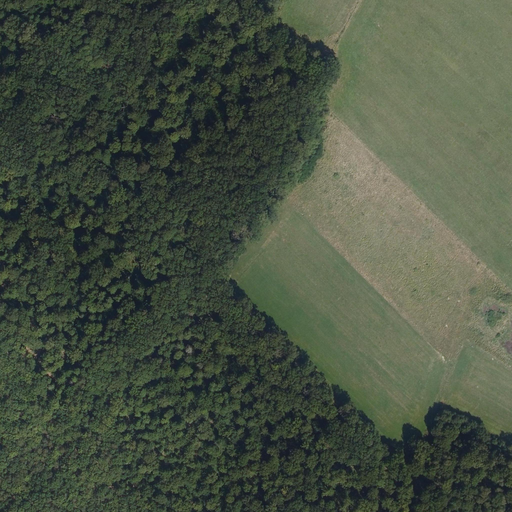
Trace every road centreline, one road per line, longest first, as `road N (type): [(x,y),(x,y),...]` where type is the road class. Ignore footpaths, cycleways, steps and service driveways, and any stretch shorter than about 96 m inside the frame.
road 1 (track): [(0,321),(61,412),(141,489),(151,511)]
road 2 (track): [(61,412),(153,297),(226,284)]
road 3 (track): [(325,511),(424,444)]
